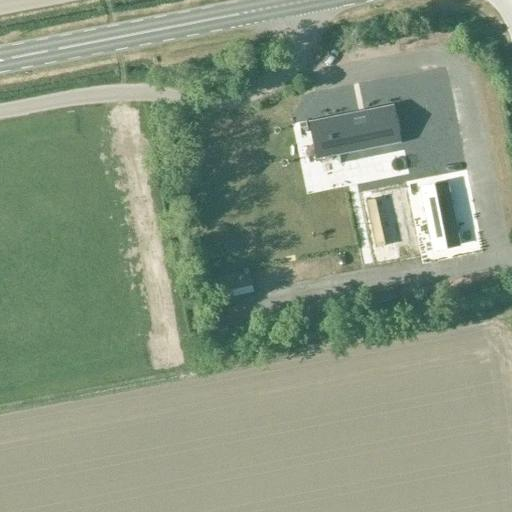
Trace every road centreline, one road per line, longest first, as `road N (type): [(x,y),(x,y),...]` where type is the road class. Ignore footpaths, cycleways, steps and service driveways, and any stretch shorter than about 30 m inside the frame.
road 1 (unclassified): [(289,5),(290,62),(241,99),(202,105),(126,92),(0,112)]
road 2 (secondary): [(0,61),(289,5)]
